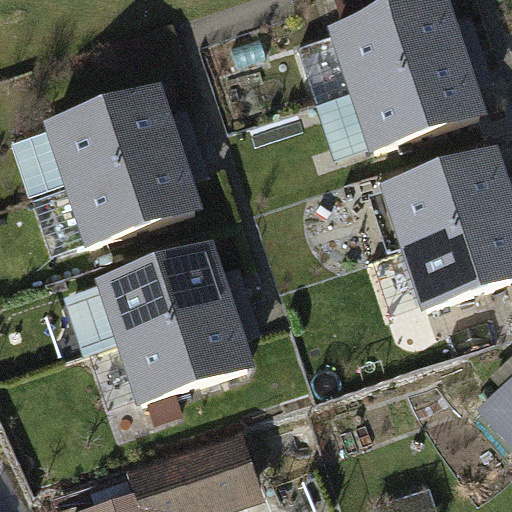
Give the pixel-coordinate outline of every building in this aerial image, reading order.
[(448,0),(335,39),(378,164),(491,125),(482,99),(496,94),(473,27),(459,32),(448,0)] [(162,84),(47,123),(91,254),(206,215),(162,84)] [(499,151),(382,188),(423,317),(511,287),(511,176),(508,178),(499,151)] [(210,243),(96,283),(140,411),(255,371),(210,243)] [(511,382),(477,415),(511,452),(511,382)] [(240,436),(129,473),(137,494),(83,511),(233,511),(264,502),(240,436)]
